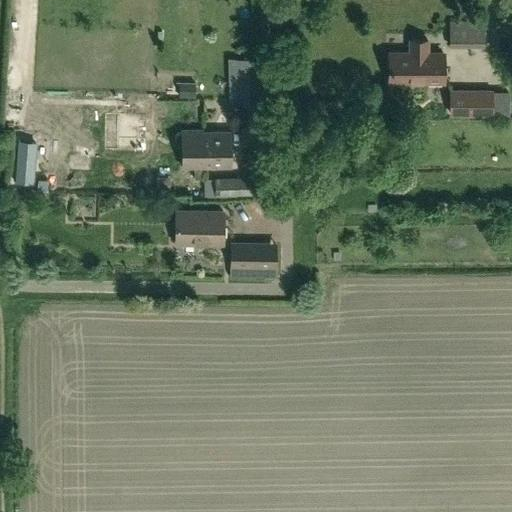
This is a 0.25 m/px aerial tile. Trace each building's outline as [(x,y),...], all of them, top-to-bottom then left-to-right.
[(484,20),(449,20),(449,47),(484,48),(484,20)] [(390,83),(443,83),(443,56),(426,56),(426,42),(411,42),(411,56),(390,56),(390,83)] [(178,97),(194,98),(195,84),(179,83),(178,97)] [(493,118),(492,91),(449,91),(449,117),(493,118)] [(228,113),(242,113),(242,101),(228,101),(228,113)] [(140,147),(141,109),(100,109),(100,147),(140,147)] [(199,146),(199,131),(181,131),(181,169),(194,169),(193,178),(200,178),(199,155),(203,155),(203,146),(199,146)] [(201,131),(199,131),(199,146),(203,146),(203,155),(199,155),(200,178),(202,178),(202,168),(231,168),(230,133),(201,133),(201,131)] [(36,143),(18,141),(15,181),(33,182),(36,143)] [(255,176),(214,178),(214,180),(206,180),(206,195),(207,195),(207,199),(223,198),(223,195),(255,194),(255,176)] [(47,179),(37,178),(37,190),(47,191),(47,179)] [(174,243),(223,245),(224,214),(175,212),(174,243)] [(275,245),(231,244),(231,267),(274,268),(275,245)]
